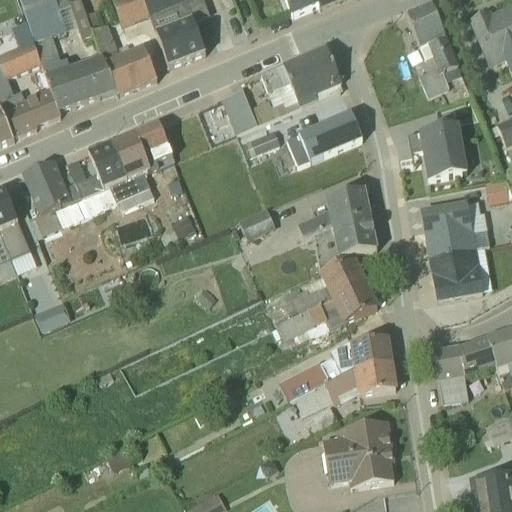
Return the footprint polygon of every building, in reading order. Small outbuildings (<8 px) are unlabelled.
[(52,42),(66,36),(67,37),(76,35),(81,47),(94,42),(90,32),(78,0),(75,0),(56,7),(52,0),(17,0),(27,27),(42,71),(50,94),(59,118),(114,98),(102,63),(70,75),(67,65),(60,68),(52,42)] [(122,34),(149,23),(140,0),(125,0),(110,5),(122,34)] [(140,0),(149,23),(168,74),(205,59),(192,26),(208,19),(201,0),(140,0)] [(281,0),(291,22),(316,12),(311,0),(281,0)] [(312,0),(318,15),(354,0),(312,0)] [(468,26),(488,72),(505,66),(510,78),(511,77),(511,9),(491,19),(489,17),(468,26)] [(431,11),(405,22),(419,53),(429,77),(417,82),(427,103),(449,94),(446,87),(461,81),(431,11)] [(116,102),(156,87),(156,86),(143,54),(130,59),(127,50),(116,54),(107,30),(104,31),(98,15),(97,15),(86,20),(116,102)] [(0,60),(0,86),(4,85),(5,86),(42,71),(27,27),(10,34),(18,53),(0,60)] [(282,72),(299,113),(339,97),(336,90),(340,89),(326,54),(282,72)] [(290,110),(296,107),(282,72),(260,82),(272,111),(284,106),(285,108),(289,107),(290,110)] [(35,133),(60,123),(59,118),(50,94),(42,97),(42,99),(35,102),(36,104),(25,109),(20,96),(0,104),(0,111),(13,144),(36,135),(35,133)] [(234,140),(299,113),(296,107),(290,110),(289,107),(285,108),(284,106),(272,111),(270,111),(267,106),(249,113),(241,95),(220,104),(234,140)] [(0,152),(13,146),(0,112),(0,152)] [(286,146),(299,174),(361,146),(350,120),(286,146)] [(511,123),(495,130),(505,154),(511,150),(511,123)] [(418,139),(407,142),(410,159),(421,157),(427,186),(466,179),(458,130),(418,138),(418,139)] [(173,166),(158,131),(134,141),(149,176),(173,166)] [(273,137),(242,149),(248,163),(279,150),(273,137)] [(134,141),(110,151),(125,186),(142,179),(149,176),(134,141)] [(125,186),(110,151),(88,160),(96,179),(75,188),(81,204),(110,192),(125,186)] [(23,181),(39,221),(54,215),(78,205),(81,204),(75,188),(65,192),(52,168),(23,181)] [(125,186),(110,192),(117,210),(119,209),(122,217),(153,205),(142,179),(125,186)] [(484,188),(487,208),(511,204),(511,202),(504,185),(484,188)] [(117,210),(110,192),(81,204),(78,205),(85,223),(117,210)] [(0,197),(0,242),(10,266),(29,257),(11,214),(3,196),(0,197)] [(312,241),(317,274),(323,274),(338,267),(338,264),(376,256),(364,196),(326,204),(327,216),(297,230),(303,245),(312,241)] [(85,223),(78,205),(54,215),(61,233),(61,234),(85,224),(85,223)] [(466,209),(420,218),(429,263),(489,252),(483,220),(480,220),(477,208),(466,210),(466,209)] [(265,214),(238,226),(247,246),(274,234),(265,214)] [(61,233),(54,215),(39,221),(29,225),(36,243),(61,233)] [(160,241),(165,249),(174,245),(176,248),(196,238),(187,220),(171,228),(173,234),(160,241)] [(0,286),(16,279),(10,266),(0,242),(0,286)] [(429,263),(437,307),(482,299),(481,297),(490,296),(483,255),(474,256),(429,263)] [(272,326),(275,333),(367,289),(356,266),(352,268),(349,262),(317,277),(324,292),(308,300),(306,296),(297,300),(297,303),(282,311),(286,319),(272,326)] [(367,289),(270,336),(275,345),(279,343),(284,355),(299,348),(300,348),(319,342),(378,313),(367,289)] [(35,317),(43,336),(71,324),(64,306),(35,317)] [(511,383),(511,334),(486,344),(503,395),(511,391),(511,388),(511,384),(511,383)] [(464,383),(495,372),(486,344),(459,353),(432,358),(442,410),(467,406),(464,383)] [(279,388),(289,408),(295,407),(354,376),(390,369),(386,346),(349,350),(349,352),(279,388)] [(295,407),(310,439),(335,426),(328,412),(312,421),(311,421),(311,420),(332,409),(334,412),(340,409),(340,407),(357,398),(357,402),(358,402),(394,395),(390,369),(354,376),(295,407)] [(480,435),(485,453),(511,443),(511,425),(509,418),(480,435)] [(322,448),(324,459),(391,448),(388,428),(345,435),(345,438),(335,438),(336,445),(322,448)] [(349,495),(393,487),(391,469),(394,469),(391,448),(324,459),(329,491),(348,489),(349,495)] [(511,511),(511,478),(470,487),(473,504),(477,504),(478,511),(511,511)] [(192,511),(222,511),(216,499),(192,511)]
